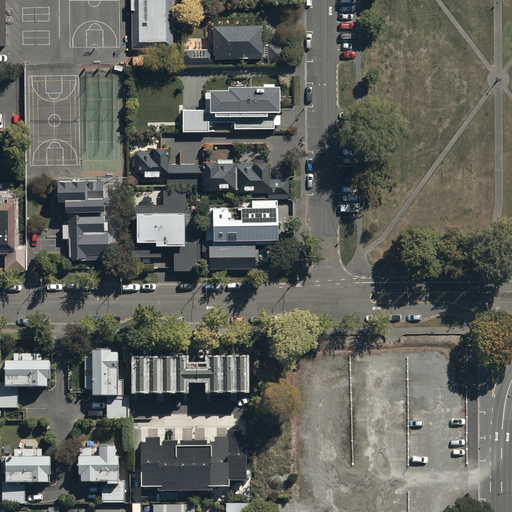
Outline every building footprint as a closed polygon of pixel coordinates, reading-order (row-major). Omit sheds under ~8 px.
[(172,0),(130,0),(132,47),(173,47),(172,0)] [(262,27),(211,28),(212,58),(262,58),(262,27)] [(282,46),(264,46),(264,63),(282,63),(282,46)] [(202,82),(146,82),(146,115),(202,115),(202,111),(218,111),(218,116),(275,116),(275,82),(216,82),(217,90),(202,90),(202,82)] [(163,151),(131,151),(131,181),(161,180),(161,187),(196,186),(196,195),(283,195),(283,179),(266,179),(266,162),(194,162),(194,164),(163,164),(163,151)] [(105,177),(59,178),(59,200),(67,200),(67,212),(106,211),(105,177)] [(173,252),(173,270),(200,270),(199,211),(185,211),(185,189),(162,189),(162,204),(134,204),(135,232),(131,232),(131,256),(160,256),(160,252),(173,252)] [(250,206),(211,207),(211,240),(202,240),(202,253),(208,253),(208,268),(255,267),(254,245),(270,244),(270,239),(278,239),(277,198),(250,199),(250,206)] [(0,253),(9,253),(9,250),(9,200),(0,199),(0,253)] [(70,237),(70,259),(108,258),(107,215),(70,215),(70,222),(63,222),(63,237),(70,237)] [(19,250),(9,250),(9,253),(0,253),(0,272),(19,273),(19,250)] [(93,395),(108,395),(108,420),(128,420),(128,395),(124,395),(124,379),(119,379),(119,353),(111,353),(111,350),(93,350),(93,357),(86,357),(86,390),(93,390),(93,395)] [(51,361),(42,361),(42,353),(14,354),(14,361),(6,361),(7,387),(48,387),(48,379),(51,379),(51,361)] [(189,394),(189,384),(205,384),(206,394),(250,394),(249,356),(205,357),(205,363),(189,364),(189,357),(131,357),(132,395),(189,394)] [(159,487),(159,491),(212,491),(212,487),(230,487),(230,482),(246,481),(246,436),(241,436),(241,431),(227,431),(227,437),(214,437),(214,442),(210,442),(210,446),(159,446),(159,438),(147,438),(147,443),(142,443),(143,488),(159,487)] [(119,446),(81,446),(81,481),(103,481),(103,498),(126,498),(126,476),(120,476),(119,446)] [(51,457),(7,457),(7,482),(3,482),(3,504),(26,504),(26,483),(51,483),(51,457)] [(226,503),(226,511),(246,511),(247,503),(226,503)]
